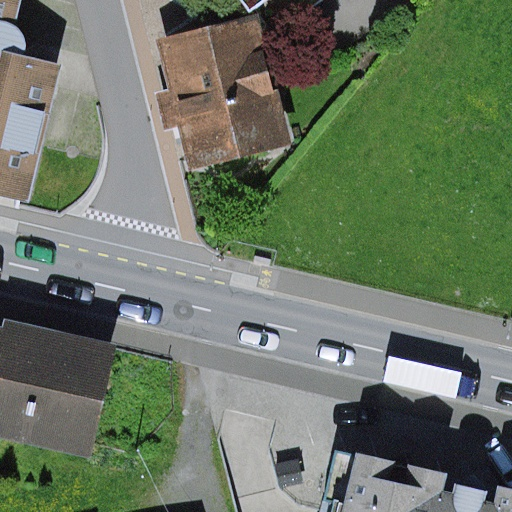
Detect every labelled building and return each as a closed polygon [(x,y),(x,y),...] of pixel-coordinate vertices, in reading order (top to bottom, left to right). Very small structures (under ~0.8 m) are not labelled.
[(19,27),(25,0),(0,0),(0,196),(31,204),(64,66),(25,57),(28,50),(29,44),(28,37),(24,32),(19,27)] [(244,0),(254,12),(270,0),(244,0)] [(293,145),(259,15),(158,41),(170,90),(157,94),(167,132),(181,128),(192,171),(293,145)] [(363,78),(378,57),(361,45),(346,65),(363,78)] [(100,369),(0,348),(0,427),(84,445),(100,369)] [(450,474),(352,452),(337,511),(511,511),(511,490),(497,487),(494,503),(446,492),(450,474)]
